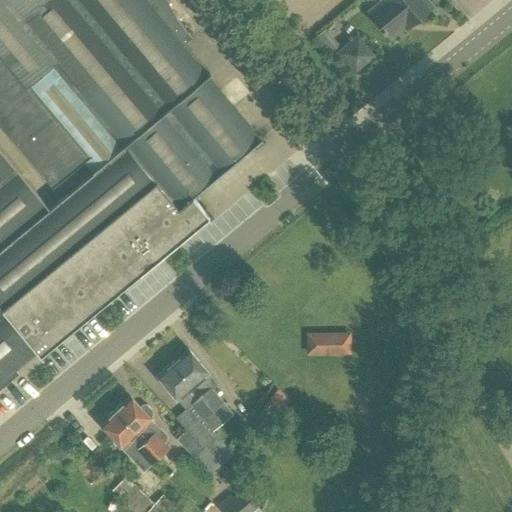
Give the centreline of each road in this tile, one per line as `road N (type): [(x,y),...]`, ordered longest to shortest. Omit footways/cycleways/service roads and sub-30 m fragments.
road 1 (unclassified): [(0,441),(345,153)]
road 2 (tertiary): [(511,16),(345,153)]
road 3 (unclassified): [(420,342),(410,289),(345,153)]
road 4 (tertiary): [(345,153),(235,0)]
road 5 (unclassified): [(381,511),(420,342)]
road 6 (unclassified): [(511,461),(450,355),(420,342)]
